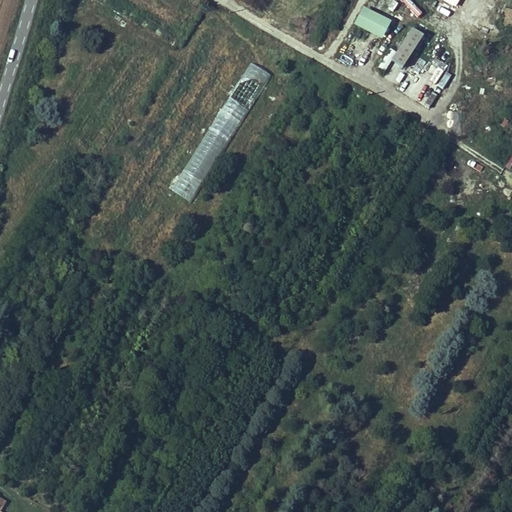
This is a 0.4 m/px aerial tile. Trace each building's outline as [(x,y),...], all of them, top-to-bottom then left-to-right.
[(93,0),(173,45),(193,11),(173,0),(93,0)] [(452,0),(446,0),(445,3),(455,9),(458,4),(452,0)] [(354,24),(383,38),(392,19),(363,6),(354,24)] [(412,29),(391,62),(402,69),(423,36),(412,29)] [(227,148),(267,71),(249,62),(209,139),(227,148)] [(173,192),(192,202),(216,154),(197,145),(173,192)]
